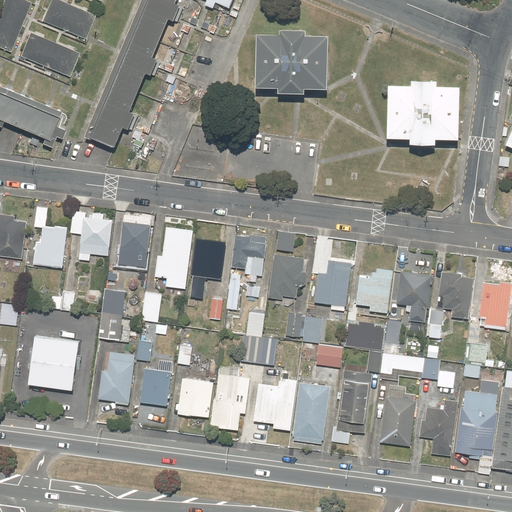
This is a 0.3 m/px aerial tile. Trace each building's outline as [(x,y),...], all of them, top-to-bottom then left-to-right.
[(3,0),(0,9),(0,45),(11,51),(32,2),(27,0),(3,0)] [(95,14),(61,0),(50,0),(43,19),(86,38),(95,14)] [(142,0),(85,135),(113,147),(123,125),(130,128),(136,114),(129,111),(146,70),(153,73),(159,58),(152,55),(169,17),(174,19),(181,4),(175,2),(176,0),(206,0),(205,4),(214,7),(216,2),(230,8),(233,0),(142,0)] [(201,20),(192,16),(189,22),(199,26),(201,20)] [(191,28),(183,24),(181,30),(189,34),(191,28)] [(281,33),(258,32),(257,85),(280,85),(279,90),(305,91),(305,86),(328,87),(329,34),(307,33),(307,28),(281,27),(281,33)] [(79,52),(30,31),(21,53),(70,74),(79,52)] [(175,65),(167,62),(164,68),(172,71),(175,65)] [(176,77),(169,74),(166,81),(173,84),(176,77)] [(412,83),(389,82),(388,136),(411,136),(411,141),(436,142),(437,137),(459,137),(461,84),(438,83),(438,78),(412,77),(412,83)] [(4,125),(51,145),(54,138),(63,142),(67,132),(58,128),(63,115),(0,88),(0,129),(2,130),(4,125)] [(506,166),(509,167),(510,157),(500,156),(499,166),(506,166)] [(48,207),(37,206),(35,228),(46,229),(48,207)] [(86,213),(73,212),(71,234),(81,235),(79,263),(90,265),(91,256),(110,258),(114,220),(104,220),(105,215),(90,214),(89,219),(85,219),(86,213)] [(153,217),(124,214),(118,266),(147,269),(153,217)] [(15,218),(0,216),(0,258),(24,260),(27,223),(15,222),(15,218)] [(63,270),(67,227),(55,226),(55,230),(44,229),(43,243),(36,243),(33,267),(63,270)] [(163,258),(159,257),(156,279),(168,281),(167,287),(187,290),(194,231),(167,228),(163,258)] [(298,234),(278,232),(276,252),(296,254),(298,234)] [(258,276),(263,277),(266,239),(236,236),(232,269),(246,270),(245,275),(250,276),(249,284),(257,285),(258,276)] [(224,282),(228,243),(196,239),(189,299),(204,301),(206,280),(224,282)] [(276,303),(290,305),(291,298),(297,299),(298,289),(305,290),(307,273),(304,273),(306,259),(273,255),(268,300),(276,301),(276,303)] [(347,313),(352,263),(329,260),(327,276),(318,275),(315,305),(331,307),(331,311),(347,313)] [(378,271),(377,274),(373,274),(372,279),(360,277),(357,306),(370,308),(370,314),(389,315),(393,272),(378,271)] [(400,272),(397,306),(407,307),(406,313),(409,313),(408,321),(425,322),(427,307),(430,307),(433,275),(400,272)] [(242,274),(230,273),(226,310),(238,311),(242,274)] [(462,275),(440,273),(437,309),(429,308),(426,338),(441,340),(444,310),(452,311),(452,319),(469,321),(473,280),(461,278),(462,275)] [(509,331),(511,301),(511,283),(501,282),(501,285),(484,283),(479,328),(509,331)] [(262,287),(247,286),(246,297),(261,298),(262,287)] [(73,312),(76,291),(63,290),(62,297),(52,296),(50,310),(73,312)] [(125,294),(104,291),(98,340),(119,343),(125,294)] [(162,294),(145,292),(142,321),(159,323),(162,294)] [(211,323),(219,324),(219,320),(223,321),(225,299),(212,297),(211,309),(208,309),(207,319),(211,319),(211,323)] [(19,306),(2,304),(0,321),(0,323),(17,326),(19,306)] [(246,337),(242,337),(239,363),(273,367),(276,341),(262,340),(265,314),(249,313),(246,337)] [(304,338),(306,317),(287,316),(285,336),(304,338)] [(322,319),(306,317),(304,338),(303,343),(320,344),(322,319)] [(359,321),(346,319),(344,347),(357,348),(359,321)] [(381,375),(380,381),(397,382),(397,377),(424,379),(426,359),(402,357),(404,343),(399,343),(401,320),(395,319),(387,319),(384,353),(370,351),(367,373),(381,375)] [(479,324),(469,322),(466,344),(476,346),(479,324)] [(70,337),(25,332),(19,382),(65,387),(70,337)] [(376,338),(362,336),(361,349),(375,350),(376,338)] [(153,339),(140,338),(137,361),(150,363),(153,339)] [(193,345),(181,343),(178,365),(190,366),(193,345)] [(342,348),(319,345),(316,366),(340,369),(342,348)] [(440,347),(427,346),(425,379),(437,380),(440,347)] [(487,347),(471,346),(469,363),(485,364),(487,347)] [(136,357),(109,354),(108,372),(103,371),(100,402),(131,405),(136,357)] [(480,367),(464,366),(463,377),(479,378),(480,367)] [(453,371),(442,370),(439,393),(451,394),(453,371)] [(173,375),(144,371),(139,404),(168,408),(173,375)] [(511,372),(507,371),(505,389),(502,389),(501,396),(501,398),(494,452),(493,459),(492,470),(511,473),(511,372)] [(332,427),(330,443),(349,445),(350,434),(367,436),(374,375),(342,372),(336,428),(332,427)] [(247,416),(251,378),(216,375),(216,383),(212,421),(211,429),(240,432),(242,416),(247,416)] [(212,421),(216,383),(182,380),(178,417),(212,421)] [(259,386),(255,424),(275,426),(274,431),(293,433),(299,382),(280,380),(279,389),(259,386)] [(431,381),(422,380),(421,394),(430,395),(431,381)] [(332,387),(299,382),(293,433),(292,442),(324,446),(332,387)] [(405,392),(387,390),(380,445),(410,448),(416,399),(405,398),(405,392)] [(501,398),(466,393),(464,405),(461,405),(455,454),(479,457),(480,450),(494,452),(501,398)] [(422,420),(418,447),(423,448),(424,440),(433,441),(431,455),(452,458),(459,403),(444,401),(444,405),(440,405),(439,411),(427,409),(426,421),(422,420)]
